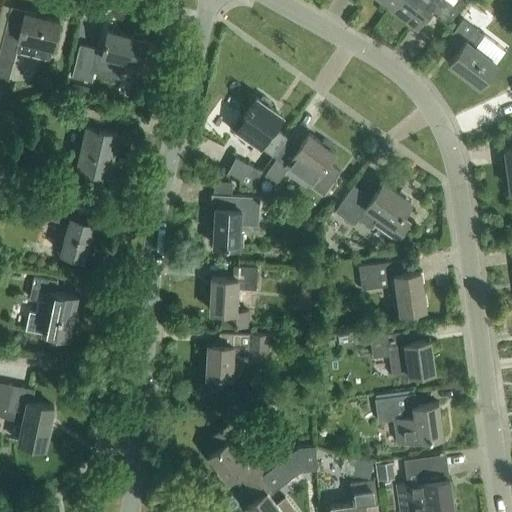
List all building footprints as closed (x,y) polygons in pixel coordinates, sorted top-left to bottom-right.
[(397,0),(392,7),(414,24),(431,3),(450,18),(463,0),(397,0)] [(0,47),(0,58),(13,62),(16,49),(46,57),(49,47),(52,48),(59,21),(10,9),(0,47)] [(479,86),(497,63),(474,44),(482,34),(462,18),(445,39),(458,48),(447,62),(479,86)] [(79,47),(72,76),(90,80),(92,70),(119,77),(123,61),(139,64),(145,40),(141,39),(142,35),(131,32),(130,36),(107,30),(101,54),(96,53),(97,51),(79,47)] [(149,88),(132,84),(128,100),(145,104),(149,88)] [(277,158),(290,139),(273,127),(282,114),(256,96),(242,116),(255,126),(247,137),(258,144),(277,158)] [(105,113),(91,110),(75,106),(70,127),(83,130),(75,167),(109,175),(118,134),(101,130),(105,113)] [(290,139),(277,158),(264,176),(276,184),(288,167),(311,183),(310,184),(323,194),(339,171),(327,162),(334,151),(308,133),(300,145),(290,139)] [(261,170),(234,157),(226,173),(250,185),(261,170)] [(260,195),(235,194),(231,194),(231,181),(211,180),(210,193),(215,193),(212,244),(239,245),(240,224),(258,225),(260,195)] [(371,196),(353,184),(335,210),(354,224),(358,218),(371,227),(374,223),(397,239),(409,223),(400,216),(411,201),(382,181),(371,196)] [(84,258),(94,223),(70,216),(75,199),(51,192),(43,218),(66,224),(58,251),(84,258)] [(398,259),(375,263),(360,265),(363,287),(395,282),(399,311),(425,307),(419,269),(400,272),(398,259)] [(249,309),(236,309),(236,288),(256,288),(257,266),(233,266),(233,278),(210,277),(209,311),(220,311),(220,325),(248,325),(249,309)] [(66,338),(75,297),(55,292),(57,280),(34,276),(30,299),(37,300),(34,313),(29,311),(25,328),(66,338)] [(315,308),(315,292),(298,291),(297,307),(315,308)] [(408,329),(385,332),(370,334),(373,355),(388,353),(391,374),(408,372),(408,373),(433,370),(429,337),(409,340),(408,329)] [(218,332),(218,345),(206,344),(205,376),(230,377),(231,354),(247,355),(247,356),(268,357),(268,352),(275,353),(276,341),(269,340),(269,332),(248,331),(248,333),(218,332)] [(44,447),(53,404),(31,400),(34,386),(0,378),(0,412),(23,417),(18,441),(44,447)] [(274,407),(275,392),(242,391),(241,406),(274,407)] [(442,435),(437,401),(416,405),(414,393),(374,399),(377,421),(393,419),(396,442),(442,435)] [(311,405),(306,396),(304,396),(302,396),(300,396),(299,397),(297,399),(297,401),(297,403),(297,404),(302,411),(304,411),(305,412),(307,411),(309,410),(310,408),(311,407),(311,405)] [(247,484),(265,470),(253,455),(245,461),(232,444),(241,437),(230,422),(211,437),(219,447),(209,454),(227,479),(238,471),(247,484)] [(298,471),(317,470),(315,443),(296,445),(298,471)] [(400,511),(453,511),(449,477),(429,480),(426,457),(405,460),(408,484),(396,485),(400,511)] [(373,461),(356,458),(353,472),(370,475),(373,461)] [(377,463),(379,480),(394,478),(392,461),(377,463)] [(265,470),(247,484),(257,497),(246,505),(251,511),(293,511),(292,508),(284,497),(285,496),(265,470)] [(377,511),(376,504),(373,480),(351,483),(354,502),(331,506),(331,511),(377,511)]
